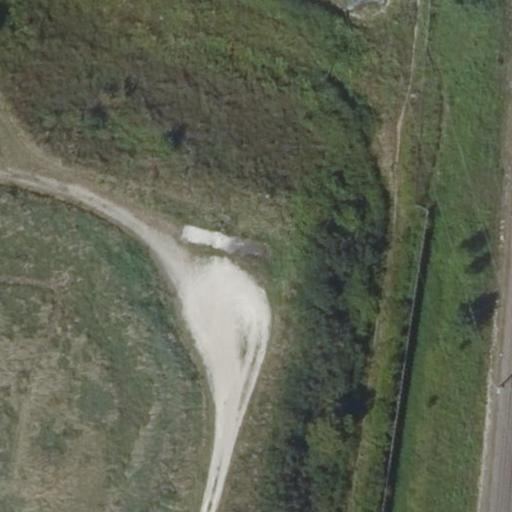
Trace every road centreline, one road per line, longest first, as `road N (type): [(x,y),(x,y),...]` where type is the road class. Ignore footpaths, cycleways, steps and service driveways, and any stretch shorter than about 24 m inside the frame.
road 1 (track): [(356,511),(404,184),(402,140),(386,103),(309,66),(63,0)]
road 2 (track): [(208,307),(216,281),(240,270),(262,279),(274,302),(267,355),(223,470)]
road 3 (track): [(133,218),(272,255)]
